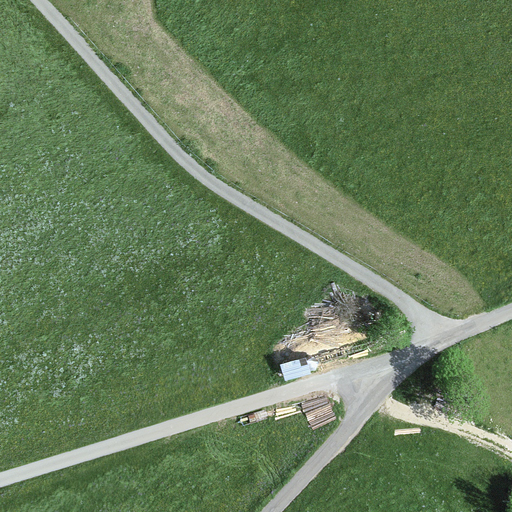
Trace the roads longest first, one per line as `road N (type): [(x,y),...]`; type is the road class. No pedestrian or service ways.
road 1 (unclassified): [(0,479),(387,361)]
road 2 (unclassified): [(269,511),(356,418),(387,361)]
road 3 (track): [(367,401),(511,452)]
road 4 (unclassified): [(387,361),(511,310)]
